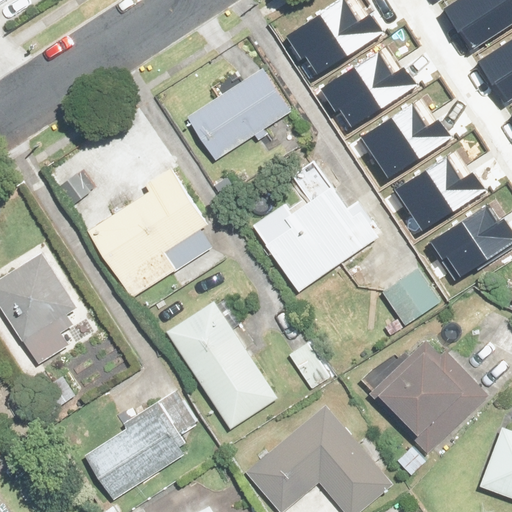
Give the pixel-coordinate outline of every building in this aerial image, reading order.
[(470,101),(440,56),(391,89),(417,128),(412,131),(421,144),(399,160),(420,193),(511,131),(511,80),(508,75),(470,101)] [(273,135),(269,129),(295,113),(268,71),(192,119),(218,161),(257,137),(261,143),(273,135)] [(103,187),(82,157),(53,178),(74,208),(103,187)] [(351,207),(317,158),(296,172),(315,200),(296,213),(290,203),(257,226),(303,292),(384,237),(359,201),(351,207)] [(222,246),(176,170),(149,186),(153,194),(93,230),(134,299),(222,246)] [(82,302),(46,247),(0,276),(0,297),(43,364),(88,335),(71,309),(82,302)] [(442,304),(421,270),(386,292),(408,326),(442,304)] [(244,322),(228,297),(172,333),(234,429),(280,399),(235,328),(244,322)] [(491,398),(432,336),(374,391),(433,453),(491,398)] [(332,379),(310,343),(292,354),(313,390),(332,379)] [(125,434),(113,415),(96,426),(108,444),(90,456),(118,501),(188,456),(178,440),(199,427),(180,398),(125,434)] [(362,511),(396,487),(335,407),(250,472),(281,511),(287,511),(324,484),(345,511),(362,511)] [(511,426),(508,425),(486,487),(511,496),(511,426)] [(434,459),(418,442),(395,463),(411,480),(434,459)] [(0,511),(10,511),(0,496),(0,511)]
